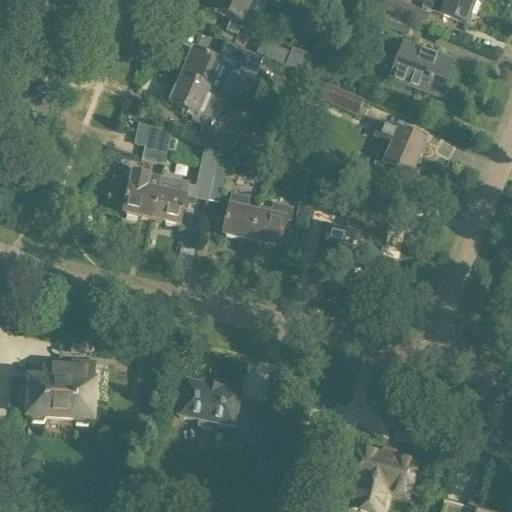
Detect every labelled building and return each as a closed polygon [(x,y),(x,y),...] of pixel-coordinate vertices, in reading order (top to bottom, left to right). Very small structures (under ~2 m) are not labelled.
[(242,26),(253,0),(221,0),(215,15),(242,26)] [(353,0),(351,0),(345,13),(356,18),(362,4),(353,0)] [(386,0),(385,0),(382,10),(391,14),(391,15),(414,23),(426,28),(430,17),(402,6),(403,3),(395,0),(389,0),(389,1),(386,0)] [(427,0),(423,10),(467,27),(476,2),(471,0),(427,0)] [(391,15),(386,29),(408,37),(414,23),(391,15)] [(292,56),(262,43),(256,56),(313,80),(321,62),(294,50),(292,56)] [(453,64),(404,45),(403,46),(390,82),(442,101),(452,75),(451,75),(452,73),(450,72),(453,64)] [(256,76),(263,61),(229,47),(225,57),(243,64),(240,70),(256,76)] [(193,54),(182,80),(209,92),(222,98),(233,72),(238,75),(240,70),(218,60),(216,64),(193,54)] [(182,80),(171,107),(194,117),(192,123),(203,128),(204,125),(210,128),(217,113),(220,114),(226,99),(222,98),(209,92),(182,80)] [(358,119),(365,103),(326,87),(319,103),(358,119)] [(203,128),(198,139),(228,152),(229,149),(233,151),(238,140),(210,128),(204,125),(203,128)] [(411,179),(425,144),(381,126),(375,141),(384,145),(374,169),(380,172),(382,167),(411,179)] [(164,168),(172,133),(160,130),(155,152),(145,149),(142,163),(164,168)] [(219,155),(204,152),(193,202),(208,205),(208,204),(214,176),(219,155)] [(152,222),(161,182),(132,176),(124,216),(152,222)] [(219,207),(225,179),(214,176),(208,204),(219,207)] [(181,229),(188,200),(191,187),(161,180),(161,182),(152,222),(181,229)] [(390,208),(394,194),(369,184),(365,202),(390,208)] [(250,244),(257,216),(247,214),(249,201),(232,198),(223,238),(250,244)] [(259,209),(257,216),(250,244),(279,251),(286,223),(290,224),(293,210),(273,206),(272,212),(259,209)] [(310,225),(313,211),(299,208),(296,222),(310,225)] [(350,267),(362,214),(351,211),(349,221),(348,221),(345,235),(329,231),(322,261),(350,267)] [(379,274),(385,244),(370,241),(373,225),(372,225),(374,217),(362,214),(350,267),(379,274)] [(94,423),(96,367),(87,366),(87,369),(41,367),(40,382),(28,382),(27,420),(32,420),(33,425),(45,426),(47,421),(75,422),(77,427),(88,428),(90,423),(94,423)] [(186,387),(179,420),(199,424),(198,429),(211,432),(212,427),(233,432),(231,438),(231,441),(259,447),(264,421),(236,415),(240,399),(211,392),(186,387)] [(314,444),(294,439),(287,468),(307,473),(314,444)] [(409,500),(417,465),(359,450),(351,485),(357,487),(351,510),(359,511),(384,511),(389,495),(409,500)] [(262,459),(257,482),(272,485),(278,463),(262,459)]
